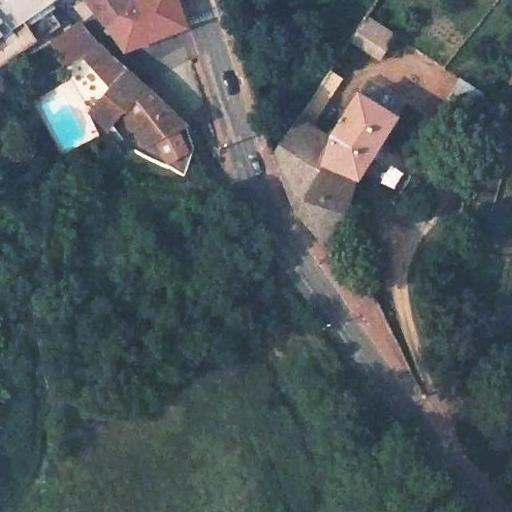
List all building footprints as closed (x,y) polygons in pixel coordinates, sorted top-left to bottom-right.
[(126,0),(86,0),(105,25),(125,45),(183,25),(174,0),(133,0),(129,3),(126,0)] [(365,17),(360,25),(388,38),(393,31),(365,17)] [(78,25),(53,42),(63,65),(81,56),(94,43),(78,25)] [(360,25),(351,39),(379,52),(388,38),(360,25)] [(78,98),(91,111),(127,73),(94,43),(81,56),(63,65),(78,98)] [(127,73),(91,111),(107,128),(121,113),(153,159),(166,165),(183,177),(193,150),(186,129),(127,73)] [(485,96),(460,80),(449,97),(474,113),(485,96)] [(365,84),(357,96),(395,121),(403,109),(365,84)] [(321,85),(307,105),(318,112),(332,90),(321,85)] [(351,179),(357,181),(395,121),(357,96),(329,140),(338,145),(326,163),(351,179)] [(450,104),(443,116),(466,128),(471,116),(450,104)] [(307,105),(298,121),(307,127),(318,112),(307,105)] [(297,216),(331,252),(351,179),(326,163),(324,167),(303,153),(316,132),(307,127),(298,121),(272,157),(297,216)] [(329,140),(316,132),(303,153),(324,167),(326,163),(338,145),(329,140)]
